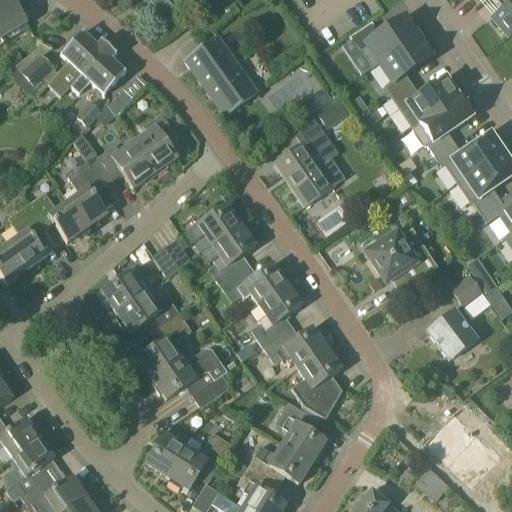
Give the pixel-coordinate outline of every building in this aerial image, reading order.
[(0,0),(0,42),(13,35),(26,27),(9,0),(0,0)] [(144,0),(159,21),(185,3),(182,0),(144,0)] [(199,20),(214,10),(207,0),(203,0),(192,8),(199,20)] [(511,36),(511,0),(492,0),(502,10),(491,19),(509,39),(511,36)] [(413,33),(406,22),(406,23),(404,20),(378,38),(371,28),(351,42),(371,72),(418,40),(413,33)] [(53,74),(44,82),(48,86),(47,88),(60,101),(70,90),(108,50),(100,43),(96,48),(82,35),(60,59),(67,66),(57,77),(53,74)] [(391,101),(412,88),(405,78),(431,60),(429,57),(430,57),(426,52),(423,47),(422,47),(418,40),(371,72),(372,72),(379,68),(391,85),(384,90),(391,101)] [(224,120),(256,97),(216,41),(184,64),(224,120)] [(42,47),(15,70),(22,78),(42,60),(51,52),(42,47)] [(108,50),(70,90),(78,98),(81,94),(89,86),(103,99),(125,76),(111,62),(116,58),(108,50)] [(18,55),(12,59),(17,64),(22,60),(18,55)] [(42,60),(22,78),(34,91),(44,82),(53,74),(54,73),(42,60)] [(412,88),(391,101),(412,131),(458,99),(445,80),(418,98),(412,88)] [(334,92),(314,105),(320,114),(337,103),(340,101),(334,92)] [(123,93),(107,110),(115,120),(132,102),(123,93)] [(454,146),(447,136),(472,119),(458,99),(412,131),(412,132),(424,149),(424,150),(425,151),(426,150),(433,160),(454,146)] [(320,114),(317,117),(324,129),(345,115),(337,103),(320,114)] [(91,105),(76,120),(86,130),(101,115),(91,105)] [(146,136),(132,146),(155,177),(177,162),(164,143),(173,136),(159,118),(142,130),(146,136)] [(367,118),(359,124),(365,132),(373,126),(367,118)] [(301,147),(275,166),(305,209),(332,191),(345,182),(331,162),(338,157),(330,146),(312,120),(292,134),(301,147)] [(441,171),(444,169),(457,187),(507,153),(498,139),(494,142),(490,136),(460,156),(454,146),(433,160),(441,171)] [(81,137),(72,146),(81,159),(85,165),(96,158),(81,137)] [(155,177),(132,146),(120,154),(115,149),(97,161),(110,180),(119,174),(132,193),(155,177)] [(499,202),(492,192),(511,178),(511,159),(507,153),(457,187),(470,207),(472,206),(479,216),(499,202)] [(81,170),(85,166),(80,159),(76,162),(81,170)] [(78,196),(67,204),(87,232),(107,218),(95,200),(105,193),(86,166),(67,180),(78,196)] [(230,187),(219,196),(226,206),(238,197),(230,187)] [(44,196),(25,209),(44,236),(54,229),(66,247),(87,232),(67,204),(56,212),(44,196)] [(511,207),(506,212),(499,202),(479,216),(486,227),(499,219),(511,237),(504,241),(504,242),(511,236),(511,207)] [(226,208),(180,240),(188,250),(204,239),(212,250),(241,231),(238,226),(240,225),(232,213),(230,215),(226,208)] [(19,239),(7,247),(27,275),(47,261),(35,243),(44,236),(25,209),(7,222),(19,239)] [(213,268),(207,272),(220,291),(244,274),(236,263),(255,250),(241,231),(212,250),(219,260),(211,265),(213,268)] [(402,294),(437,272),(414,236),(401,244),(396,237),(380,247),(383,251),(368,260),(380,279),(385,275),(390,283),(394,281),(402,294)] [(164,252),(178,272),(191,264),(176,243),(164,252)] [(0,280),(6,289),(27,275),(7,247),(0,251),(0,280)] [(178,272),(164,252),(151,260),(166,281),(178,272)] [(244,274),(220,291),(231,307),(241,300),(243,303),(250,298),(260,312),(289,292),(284,286),(286,284),(278,273),(276,274),(272,268),(250,283),(244,274)] [(136,271),(101,295),(116,317),(151,292),(143,281),(136,271)] [(487,276),(476,283),(486,298),(496,290),(487,276)] [(468,280),(450,294),(463,311),(471,322),(490,308),(482,297),(469,280),(469,279),(468,280)] [(151,292),(116,317),(119,321),(117,322),(124,333),(126,332),(129,336),(148,323),(156,335),(180,318),(167,300),(160,305),(158,303),(151,292)] [(260,327),(250,334),(262,351),(286,335),(278,324),(300,309),(289,292),(260,312),(265,319),(258,324),(260,327)] [(496,293),(486,300),(490,307),(501,299),(496,293)] [(187,307),(179,312),(181,315),(189,310),(187,307)] [(454,314),(426,335),(449,364),(476,343),(454,314)] [(162,344),(137,362),(151,382),(180,362),(172,352),(179,347),(177,344),(191,334),(180,318),(156,335),(162,344)] [(286,335),(262,351),(274,368),(280,363),(282,366),(282,365),(286,371),(293,366),(297,373),(326,353),(323,349),(325,347),(318,337),(316,338),(311,332),(293,344),(286,335)] [(244,347),(252,342),(248,335),(240,341),(244,347)] [(180,362),(151,382),(154,387),(152,388),(160,399),(162,398),(165,403),(184,390),(191,399),(221,378),(236,369),(233,364),(223,371),(211,353),(205,352),(183,367),(182,366),(180,362)] [(244,353),(238,358),(242,364),(248,360),(244,353)] [(297,388),(291,392),(302,409),(299,414),(302,415),(317,425),(320,420),(325,423),(341,394),(331,379),(340,373),(326,353),(297,373),(304,383),(297,388)] [(221,378),(191,399),(200,412),(230,391),(221,378)] [(0,410),(12,403),(0,385),(0,410)] [(286,408),(274,428),(288,437),(281,449),(310,468),(312,464),(315,465),(322,454),(319,453),(324,445),(311,437),(318,425),(317,425),(302,415),(299,414),(286,408)] [(424,447),(460,481),(468,473),(465,469),(474,461),(470,455),(482,443),(454,416),(424,447)] [(0,435),(0,452),(3,450),(11,462),(39,442),(25,422),(2,438),(0,435)] [(167,431),(144,467),(166,481),(184,451),(174,445),(178,438),(167,431)] [(184,451),(166,481),(171,484),(169,486),(180,493),(182,491),(187,494),(199,475),(210,481),(231,448),(213,437),(202,454),(200,452),(200,446),(191,440),(184,451)] [(13,472),(2,479),(6,494),(5,495),(13,506),(16,504),(20,501),(42,487),(48,483),(44,477),(34,484),(30,479),(53,463),(39,442),(11,462),(10,463),(13,472)] [(468,473),(460,481),(471,492),(503,460),(491,448),(489,450),(482,443),(470,455),(474,461),(465,469),(468,473)] [(258,453),(247,470),(272,486),(278,476),(298,488),(310,468),(281,449),(275,458),(268,454),(266,457),(258,453)] [(247,470),(236,488),(243,493),(241,496),(249,500),(242,511),(282,511),(285,508),(266,497),(272,486),(247,470)] [(42,487),(20,501),(28,511),(31,509),(33,511),(67,511),(85,500),(71,479),(48,496),(42,487)] [(439,482),(426,499),(436,506),(447,490),(439,482)] [(205,488),(191,510),(194,511),(208,511),(211,508),(218,511),(242,511),(219,496),(205,488)] [(356,511),(393,511),(371,494),(356,511)] [(93,511),(85,500),(67,511),(93,511)]
